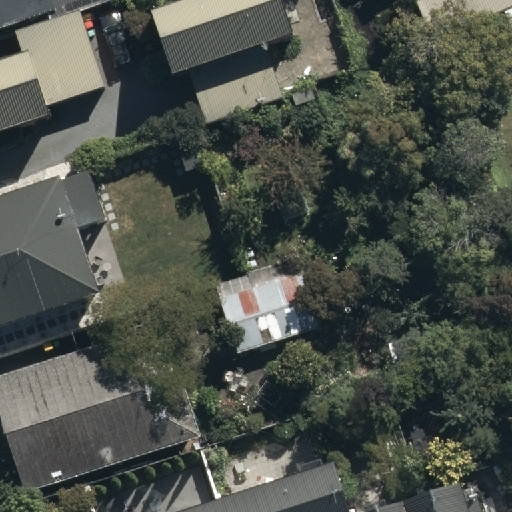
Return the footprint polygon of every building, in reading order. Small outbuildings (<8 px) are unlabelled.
[(0,0),(0,20),(25,12),(31,32),(0,41),(0,111),(106,78),(82,3),(92,0),(0,0)] [(291,0),(153,0),(175,57),(185,53),(209,115),(283,87),(260,25),(296,12),(291,0)] [(511,0),(413,0),(434,45),(492,18),(511,61),(511,0)] [(64,181),(0,201),(0,327),(101,296),(80,230),(105,222),(91,177),(65,185),(64,181)] [(304,267),(218,289),(232,343),(318,321),(304,267)] [(164,441),(126,325),(0,365),(0,399),(28,485),(164,441)] [(464,511),(454,483),(365,511),(348,511),(331,460),(173,511),(464,511)]
